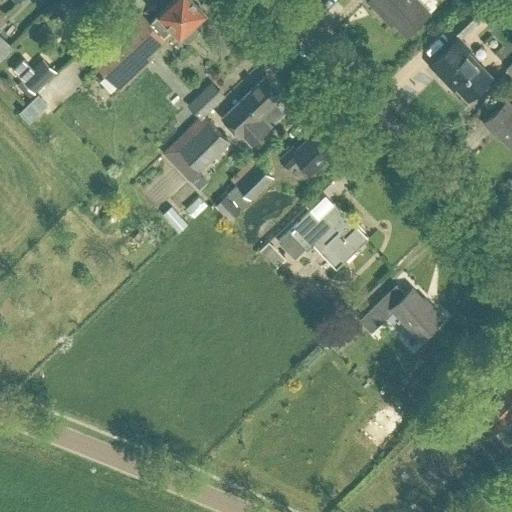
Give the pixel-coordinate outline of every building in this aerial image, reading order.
[(169,0),(150,19),(164,34),(172,26),(179,34),(180,33),(187,40),(199,28),(193,21),(205,9),(196,0),(169,0)] [(428,9),(419,0),(369,0),(380,11),(383,8),(405,31),(428,9)] [(480,0),(474,0),(450,23),(462,35),(489,8),(480,0)] [(164,34),(150,19),(140,9),(122,26),(119,22),(107,33),(110,37),(105,42),(101,39),(88,51),(120,85),(151,57),(147,53),(166,36),(164,34)] [(0,32),(0,59),(14,46),(0,32)] [(490,75),(456,38),(430,63),(442,76),(445,73),(468,96),(490,75)] [(1,69),(12,81),(27,67),(16,56),(1,69)] [(42,56),(16,82),(30,95),(35,90),(56,69),(42,56)] [(502,84),(511,74),(511,60),(507,66),(508,67),(496,78),(502,84)] [(260,113),(283,91),(266,72),(241,95),(242,96),(224,113),(251,141),(269,123),(260,113)] [(212,80),(188,102),(201,116),(225,94),(212,80)] [(511,104),(506,98),(484,120),(494,130),(495,128),(511,145),(511,104)] [(190,178),(200,169),(230,140),(210,118),(204,113),(201,116),(164,150),(190,178)] [(310,170),(335,146),(317,127),(297,146),(293,142),(278,156),(287,165),(297,156),(310,170)] [(235,182),(249,197),(273,174),(259,160),(235,182)] [(324,180),(330,190),(344,181),(338,172),(324,180)] [(190,214),(202,203),(195,194),(182,205),(190,214)] [(231,219),(240,209),(225,194),(216,203),(231,219)] [(354,224),(333,201),(318,215),(310,207),(288,228),(306,247),(313,241),(336,265),(367,234),(356,222),(354,224)] [(186,221),(170,204),(162,212),(178,229),(186,221)] [(112,207),(111,206),(110,207),(109,207),(107,207),(107,208),(106,209),(105,209),(105,210),(104,212),(104,213),(104,214),(104,215),(105,216),(105,217),(106,218),(107,218),(107,219),(108,220),(110,220),(111,220),(112,220),(113,219),(114,219),(115,218),(116,217),(117,217),(117,215),(117,214),(117,213),(117,212),(117,211),(117,210),(116,209),(115,208),(114,207),(113,207),(112,207)] [(285,256),(269,239),(260,247),(277,264),(285,256)] [(405,291),(396,281),(359,317),(371,329),(394,308),(420,335),(442,315),(429,301),(427,302),(411,286),(405,291)] [(340,324),(327,337),(336,346),(349,333),(340,324)] [(489,434),(511,411),(511,378),(473,417),(489,434)] [(461,392),(443,410),(455,422),(466,411),(473,404),(461,392)]
